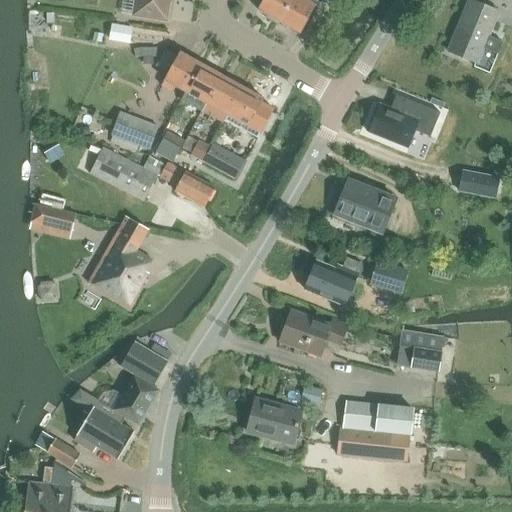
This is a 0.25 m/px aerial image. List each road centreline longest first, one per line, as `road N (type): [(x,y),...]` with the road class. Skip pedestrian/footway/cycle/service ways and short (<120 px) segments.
road 1 (unclassified): [(156,511),(165,430),(184,376),(345,100)]
road 2 (unclassified): [(345,100),(226,32),(218,0)]
